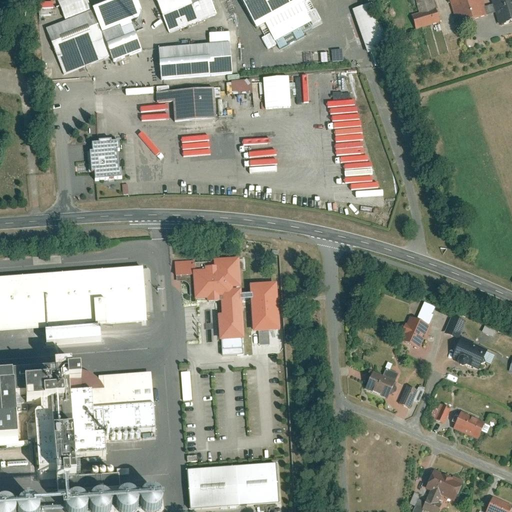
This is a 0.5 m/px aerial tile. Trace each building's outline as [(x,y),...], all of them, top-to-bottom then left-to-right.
[(121,0),(95,11),(46,32),(64,74),(110,58),(113,63),(141,50),(131,25),(142,16),(135,0),(121,0)] [(206,0),(155,0),(170,35),(214,16),(206,0)] [(240,0),(258,31),(313,0),(240,0)] [(408,16),(411,30),(439,23),(432,0),(413,0),(418,14),(408,16)] [(479,0),(449,0),(457,22),(484,13),(479,0)] [(511,0),(499,0),(507,22),(511,20),(511,0)] [(371,3),(350,10),(364,53),(375,49),(371,36),(379,34),(373,13),(374,13),(371,3)] [(35,4),(36,16),(49,16),(49,4),(35,4)] [(230,43),(158,50),(161,80),(233,73),(230,43)] [(343,76),(327,76),(329,104),(345,104),(343,76)] [(289,77),(260,79),(261,109),(290,108),(289,77)] [(293,79),(294,107),(323,106),(322,78),(293,79)] [(231,95),(251,94),(250,80),(230,81),(231,95)] [(175,123),(215,120),(213,89),(156,93),(157,104),(174,103),(175,123)] [(334,116),(336,143),(363,140),(362,134),(365,134),(363,120),(360,120),(360,113),(334,116)] [(95,182),(122,180),(121,170),(119,171),(117,152),(119,152),(119,143),(111,143),(111,141),(98,142),(99,145),(92,145),(92,153),(89,153),(91,174),(94,174),(95,182)] [(368,169),(370,169),(369,155),(370,155),(369,148),(343,151),(344,158),(340,158),(341,164),(342,177),(369,175),(368,169)] [(352,191),(353,198),(380,197),(380,191),(377,191),(376,177),(349,178),(349,191),(352,191)] [(180,277),(180,280),(182,279),(184,280),(187,281),(189,282),(192,285),(192,288),(193,293),(195,293),(196,300),(208,299),(208,303),(219,302),(222,351),(243,349),(239,292),(231,293),(231,288),(239,287),(237,261),(180,265),(180,264),(175,264),(176,277),(180,277)] [(0,330),(43,327),(45,345),(98,341),(96,323),(144,319),(140,269),(0,279),(0,330)] [(278,285),(250,286),(252,334),(281,333),(278,285)] [(425,302),(417,320),(430,326),(438,307),(425,302)] [(467,322),(453,316),(445,333),(459,339),(467,322)] [(420,350),(430,326),(417,320),(411,318),(401,342),(420,350)] [(487,350),(461,339),(453,358),(479,369),(487,350)] [(106,457),(105,435),(154,431),(150,374),(84,379),(84,390),(68,392),(67,376),(78,375),(77,363),(60,364),(61,373),(47,374),(47,371),(22,372),(22,369),(10,370),(0,370),(0,418),(15,418),(15,414),(26,413),(26,406),(38,405),(39,410),(35,410),(39,470),(50,469),(50,475),(74,474),(73,460),(106,457)] [(399,373),(387,369),(384,377),(396,382),(399,373)] [(384,377),(374,373),(367,390),(389,399),(396,382),(384,377)] [(418,390),(408,386),(401,404),(411,408),(418,390)] [(438,401),(431,417),(445,423),(452,407),(438,401)] [(461,413),(455,429),(479,439),(482,431),(489,434),(492,426),(461,413)] [(278,503),(275,466),(187,473),(190,510),(278,503)] [(464,483),(435,470),(428,488),(432,489),(443,494),(456,500),(464,483)] [(56,477),(57,495),(102,493),(101,475),(56,477)] [(423,508),(431,511),(438,511),(441,505),(439,504),(443,494),(432,489),(426,502),(423,508)] [(421,495),(415,492),(411,503),(416,505),(419,498),(421,495)] [(416,505),(414,511),(415,511),(421,511),(423,508),(426,502),(419,498),(416,505)] [(510,511),(511,508),(511,505),(494,498),(487,511),(510,511)]
